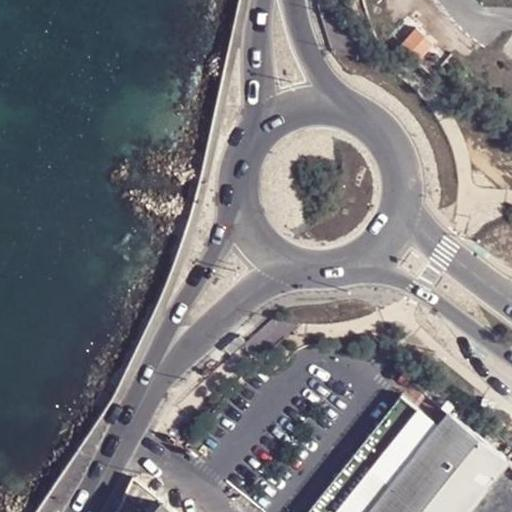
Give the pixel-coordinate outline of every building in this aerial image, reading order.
[(414,23),(399,38),(419,56),(435,40),(414,23)] [(438,426),(399,395),(306,511),(337,511),(336,511),(399,433),(419,449),(438,426)] [(449,413),(438,426),(419,449),(399,433),(336,511),(337,511),(465,511),(507,460),(449,413)] [(511,511),(511,463),(507,460),(465,511),(511,511)] [(158,511),(164,504),(133,479),(124,497),(140,511),(158,511)]
